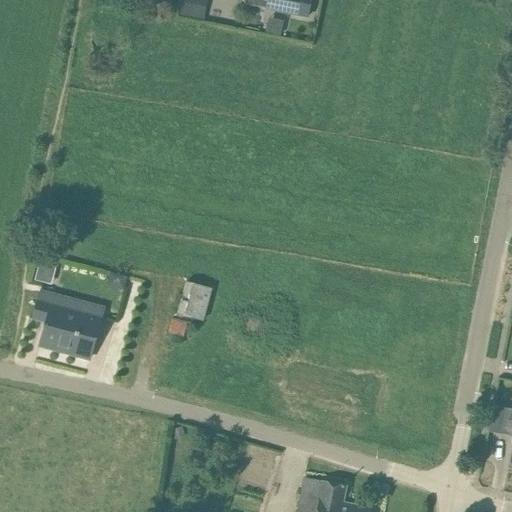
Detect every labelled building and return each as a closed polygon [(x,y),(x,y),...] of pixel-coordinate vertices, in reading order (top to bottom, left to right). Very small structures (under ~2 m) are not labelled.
[(207,0),(182,0),(180,16),(203,21),(207,0)] [(244,0),(246,3),(267,7),(266,8),(308,16),(310,0),(244,0)] [(45,258),(39,278),(54,282),(60,263),(45,258)] [(129,274),(114,269),(109,284),(125,288),(129,274)] [(209,319),(217,285),(189,279),(181,313),(209,319)] [(45,322),(39,345),(89,358),(100,316),(52,304),(55,294),(39,290),(31,318),(45,322)] [(174,320),(173,331),(188,333),(189,322),(174,320)] [(292,392),(375,406),(380,378),(297,364),(292,392)] [(511,435),(511,462),(511,463),(511,462),(511,409),(506,408),(501,433),(511,435)] [(347,485),(304,477),(297,511),(370,511),(371,508),(343,503),(347,485)]
